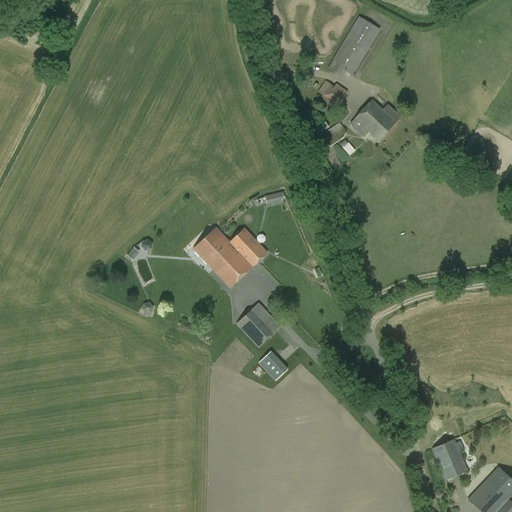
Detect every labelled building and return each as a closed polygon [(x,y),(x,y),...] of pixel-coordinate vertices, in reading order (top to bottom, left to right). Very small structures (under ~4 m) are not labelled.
[(359,17),(327,70),(334,74),(339,77),(345,68),(346,68),(344,72),(349,75),(352,77),(354,73),(380,30),(372,25),(364,20),(363,20),(359,17)] [(325,81),(317,93),(318,93),(322,96),(319,101),(334,111),(347,93),(336,85),(334,87),(325,81)] [(372,101),(350,125),(364,139),(369,134),(378,142),(400,118),(387,106),(382,111),(372,101)] [(329,137),(324,140),(330,148),(344,138),(342,136),(346,133),(342,127),(339,123),(325,133),(329,137)] [(345,140),(340,145),(343,148),(349,156),(355,151),(348,143),(348,144),(345,140)] [(268,205),(286,202),(284,193),(267,195),(268,205)] [(215,228),(193,249),(230,288),(252,267),(267,254),(244,229),(229,243),(215,228)] [(154,248),(152,239),(142,241),(144,251),(154,248)] [(258,304),(236,325),(258,349),(280,327),(258,304)] [(270,352),(259,364),(275,381),(287,370),(270,352)] [(454,440),(431,450),(445,481),(467,471),(459,452),(464,450),(460,442),(456,443),(454,440)] [(487,481),(469,501),(480,511),(511,511),(511,503),(508,500),(511,495),(511,481),(499,469),(487,481)]
